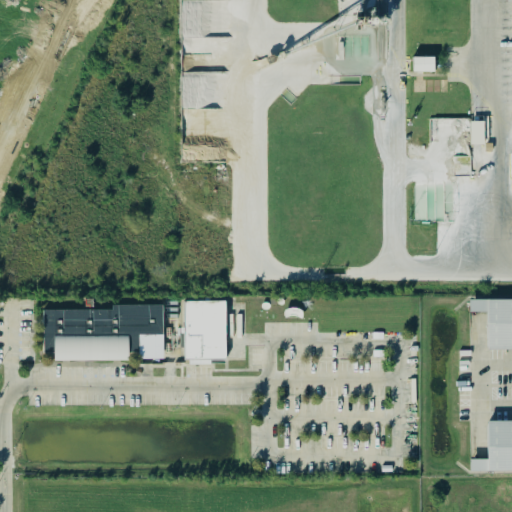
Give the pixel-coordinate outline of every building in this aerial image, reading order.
[(433,56),(412,57),(412,71),(433,71),(433,56)] [(470,144),(484,144),(484,121),(470,121),(470,144)] [(511,347),(478,348),(478,312),(463,312),(463,301),(511,300),(511,347)] [(188,358),(187,301),(229,301),(230,358),(188,358)] [(46,353),(46,309),(116,308),(116,304),(166,303),(167,351),(46,353)] [(511,422),(478,422),(478,458),(464,459),(464,470),(511,469),(511,422)]
